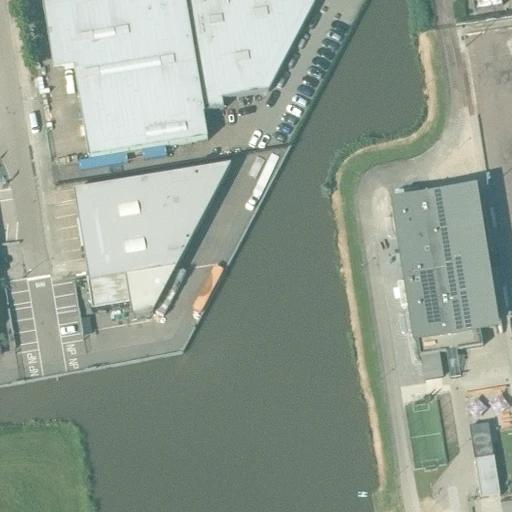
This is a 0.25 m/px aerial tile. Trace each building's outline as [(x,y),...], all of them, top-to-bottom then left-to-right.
[(74,0),(43,5),(49,38),(68,35),(83,125),(90,161),(208,141),(204,115),(185,0),(74,0)] [(306,0),(185,0),(204,115),(205,115),(204,113),(224,110),(222,101),(269,93),(307,22),(316,5),(306,0)] [(35,7),(25,8),(27,19),(37,17),(35,7)] [(177,271),(232,167),(74,193),(79,224),(78,224),(82,252),(84,252),(89,282),(87,282),(92,314),(132,307),(134,320),(153,317),(177,271)] [(469,256),(490,252),(480,186),(479,186),(479,187),(474,188),(474,187),(473,187),(474,194),(459,196),(459,195),(396,205),(420,358),(421,358),(439,355),(483,348),(481,331),(496,329),(497,335),(498,335),(502,334),(503,334),(493,268),(471,272),(469,256)] [(439,355),(421,358),(425,383),(443,380),(439,355)] [(479,402),(473,366),(454,369),(459,405),(479,402)] [(494,457),(474,460),(480,500),(499,497),(500,497),(494,457)]
